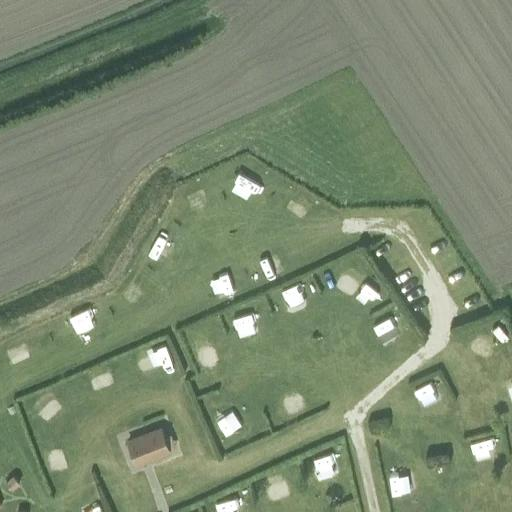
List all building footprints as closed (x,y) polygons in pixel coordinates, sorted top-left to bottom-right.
[(333,286),(360,292),(364,273),(338,267),(333,286)] [(376,337),(392,331),(386,316),(370,321),(376,337)] [(186,365),(200,368),(205,349),(190,346),(186,365)] [(421,406),(439,396),(429,378),(412,388),(421,406)] [(126,441),(137,465),(171,452),(161,427),(126,441)] [(311,458),(318,478),(334,473),(327,453),(311,458)] [(290,489),(283,473),(262,483),(269,499),(290,489)]
